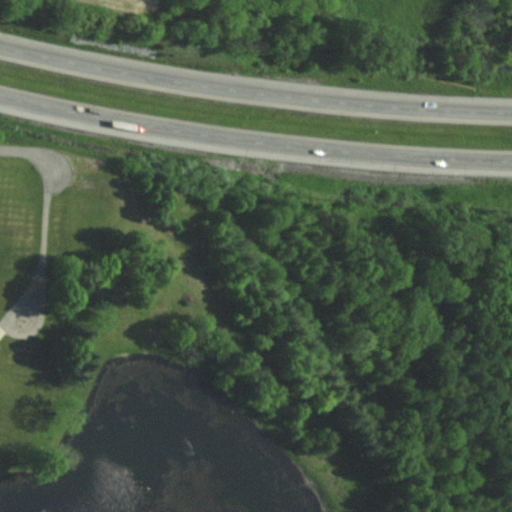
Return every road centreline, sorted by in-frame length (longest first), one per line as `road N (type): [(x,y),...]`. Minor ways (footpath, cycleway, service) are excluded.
road 1 (trunk): [(0,95),(217,137),(511,163)]
road 2 (trunk): [(511,114),(294,98),(0,46)]
